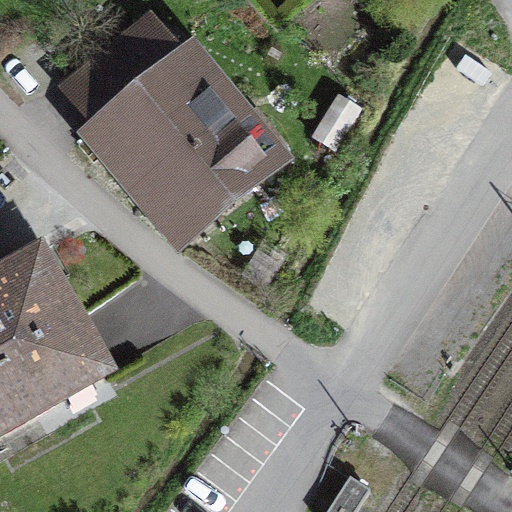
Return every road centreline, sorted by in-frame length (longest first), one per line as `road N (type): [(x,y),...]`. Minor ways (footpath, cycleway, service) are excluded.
road 1 (residential): [(0,111),(173,268),(346,389)]
road 2 (residential): [(346,389),(511,122)]
road 3 (unclassified): [(511,507),(346,389)]
road 4 (residential): [(263,511),(346,389)]
